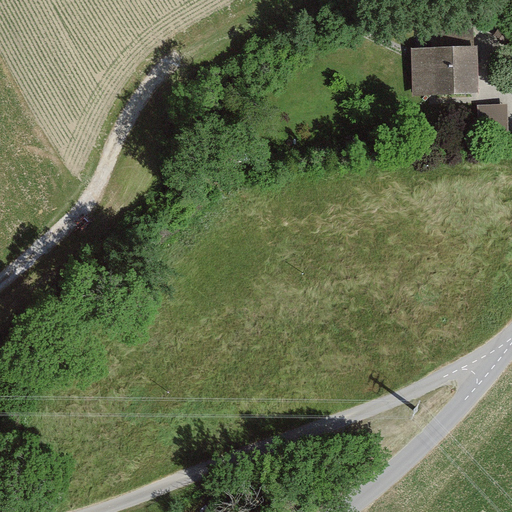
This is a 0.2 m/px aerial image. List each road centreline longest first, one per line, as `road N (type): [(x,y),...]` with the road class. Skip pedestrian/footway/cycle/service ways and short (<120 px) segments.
road 1 (unclassified): [(79,511),(414,387),(510,342)]
road 2 (unclassified): [(510,342),(447,416),(332,511)]
